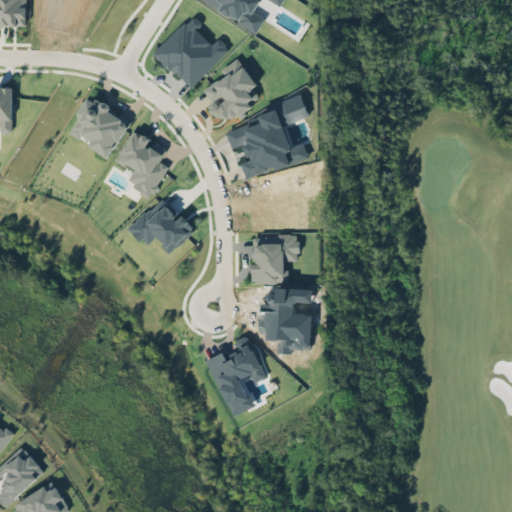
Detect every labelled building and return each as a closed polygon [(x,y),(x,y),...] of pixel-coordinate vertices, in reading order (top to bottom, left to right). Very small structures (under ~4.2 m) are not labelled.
[(0,0),(0,25),(26,27),(26,0),(0,0)] [(283,0),(201,0),(257,32),(265,18),(254,12),(260,0),(270,0),(280,6),(283,0)] [(229,48),(219,38),(214,43),(193,23),(189,27),(184,22),(155,53),(191,88),(229,48)] [(257,85),(238,57),(221,70),(224,74),(201,92),(225,125),(261,98),(253,88),(257,85)] [(13,87),(0,86),(0,131),(12,132),(13,87)] [(131,120),(89,96),(68,132),(81,139),(81,138),(110,156),(131,120)] [(117,161),(134,168),(127,184),(153,196),(167,165),(160,162),(167,147),(152,140),(153,138),(131,129),(117,161)] [(148,222),(140,215),(128,228),(148,246),(155,237),(172,253),(195,227),(180,214),(181,213),(168,201),(148,222)] [(287,282),(287,260),(298,260),(298,235),(255,235),(256,263),(252,263),(252,282),(287,282)] [(235,415),(255,406),(241,378),(251,374),(255,383),(268,377),(248,333),(235,339),(241,353),(228,359),(225,354),(217,358),(224,373),(217,376),(235,415)] [(0,452),(14,433),(0,422),(1,421),(0,420),(0,452)] [(13,504),(17,511),(68,511),(71,510),(57,485),(49,490),(46,485),(13,504)]
